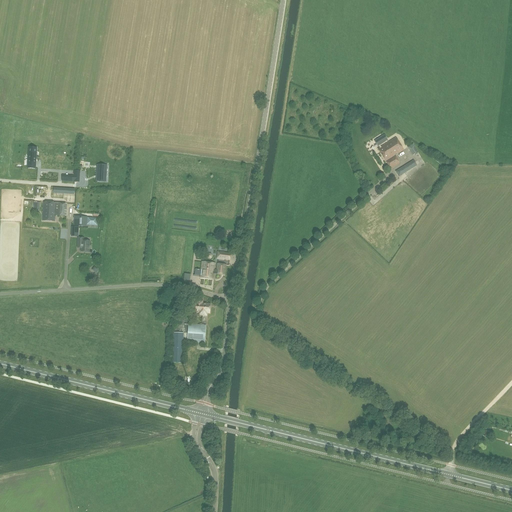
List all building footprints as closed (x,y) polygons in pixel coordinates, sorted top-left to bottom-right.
[(387,140),(384,135),(374,141),(378,146),(387,140)] [(396,138),(378,149),(390,169),(399,163),(395,156),(393,153),(396,151),(398,154),(403,150),(396,138)] [(29,148),(28,168),(35,169),(36,148),(29,148)] [(396,172),(399,177),(414,167),(411,162),(396,172)] [(97,164),(96,181),(107,182),(108,165),(97,164)] [(66,216),(67,204),(59,203),(56,203),(44,202),(43,221),(55,222),(55,215),(66,216)] [(74,226),(87,226),(87,220),(87,217),(74,216),(74,226)] [(84,238),(78,238),(78,245),(81,245),(81,252),(89,252),(90,241),(84,240),(84,238)] [(218,251),(217,259),(224,260),(224,259),(230,260),(231,253),(225,252),(218,251)] [(202,262),(200,278),(213,279),(214,274),(225,275),(226,264),(217,264),(216,270),(214,270),(215,263),(202,262)] [(202,303),(203,303),(203,301),(196,300),(196,303),(194,302),(193,312),(199,312),(198,315),(202,315),(203,308),(202,308),(202,303)] [(210,304),(203,303),(202,303),(202,308),(203,308),(202,315),(207,316),(207,313),(210,313),(210,304)] [(188,324),(188,334),(187,341),(205,342),(205,335),(206,325),(188,324)] [(183,333),(174,332),(172,362),(182,363),(183,333)]
